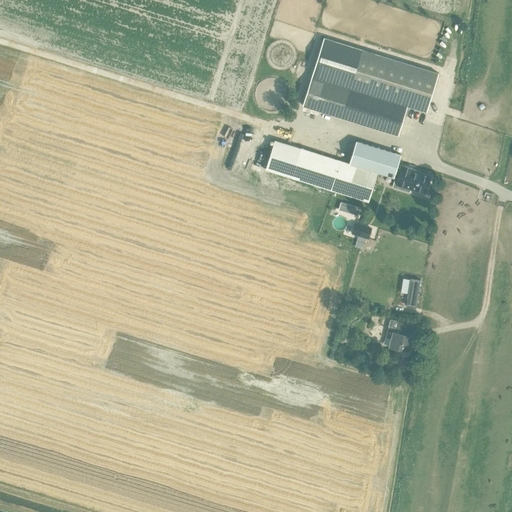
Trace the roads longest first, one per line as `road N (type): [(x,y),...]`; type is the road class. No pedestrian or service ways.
road 1 (track): [(0,41),(268,125),(345,129),(427,159)]
road 2 (track): [(450,511),(481,320)]
road 3 (track): [(481,320),(502,191)]
